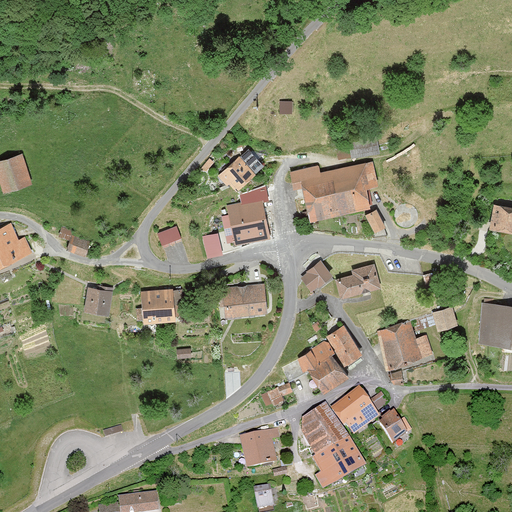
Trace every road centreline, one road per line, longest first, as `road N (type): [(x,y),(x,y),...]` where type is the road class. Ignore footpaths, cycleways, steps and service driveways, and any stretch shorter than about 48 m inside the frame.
road 1 (residential): [(149,448),(178,451),(363,384),(386,389)]
road 2 (track): [(212,145),(104,89),(0,86)]
road 3 (tertiary): [(511,286),(398,249),(293,249)]
road 4 (tertiary): [(291,305),(269,362),(249,388),(149,448)]
road 5 (unclassified): [(358,0),(322,18),(234,119)]
road 6 (residential): [(234,119),(144,234)]
road 7 (residential): [(291,305),(333,303),(386,389)]
road 8 (residential): [(159,267),(190,269),(293,249)]
road 9 (residential): [(117,260),(78,260),(34,223),(0,214)]
road 10 (tertiary): [(149,448),(36,511)]
road 11 (residential): [(386,389),(511,387)]
